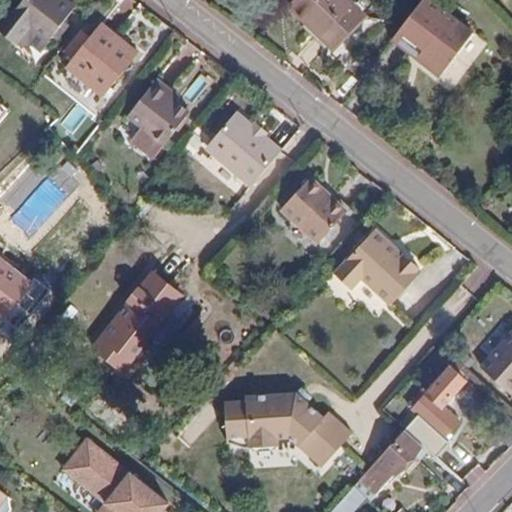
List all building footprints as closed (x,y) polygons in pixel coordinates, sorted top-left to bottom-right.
[(55,0),(19,0),(12,12),(50,37),(71,4),(65,0),(55,0),(56,0),(55,0)] [(296,0),(290,7),(332,48),(363,16),(346,0),(296,0)] [(499,45),(457,0),(429,25),(416,37),(433,56),(437,51),(462,79),(499,45)] [(101,21),(68,61),(103,90),(137,50),(101,21)] [(157,77),(127,113),(164,141),(188,110),(168,92),(171,87),(157,77)] [(236,176),(234,177),(248,188),(278,151),(260,135),(256,138),(244,129),(247,124),(234,113),(205,148),(216,158),(215,160),(223,168),(225,166),(236,176)] [(260,135),(247,124),(244,129),(256,138),(260,135)] [(316,243),(343,213),(328,200),(326,202),(304,182),(278,209),(316,243)] [(346,209),(331,196),(328,200),(343,213),(346,209)] [(352,289),(362,278),(392,304),(421,274),(416,269),(418,268),(403,254),(400,256),(374,231),(334,273),(352,289)] [(0,322),(28,290),(0,266),(0,322)] [(126,358),(130,362),(181,297),(151,272),(93,347),(120,367),(126,358)] [(511,334),(479,371),(510,398),(511,395),(511,334)] [(405,406),(419,418),(405,432),(421,447),(430,455),(459,422),(443,407),(465,382),(448,367),(424,394),(420,390),(405,406)] [(278,440),(290,442),(321,468),(349,436),(326,415),(320,420),(295,399),(241,401),(241,407),(221,408),(223,447),(231,448),(242,454),(273,452),(272,443),(278,440)] [(421,447),(405,432),(404,431),(359,481),(374,494),(391,477),(393,478),(402,469),(407,474),(418,462),(412,457),(421,447)] [(119,456),(110,466),(128,479),(136,470),(119,456)] [(351,511),(365,497),(354,486),(330,511),(351,511)]
